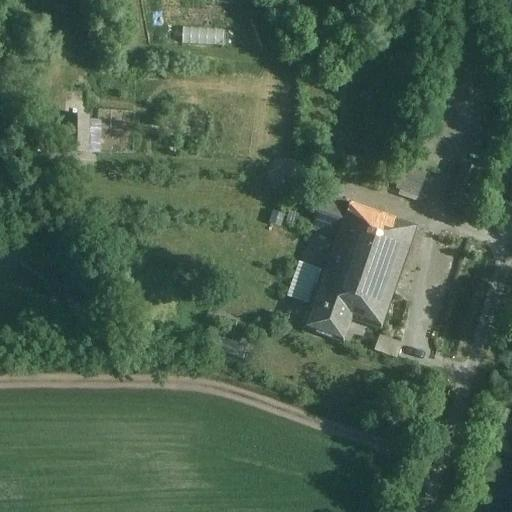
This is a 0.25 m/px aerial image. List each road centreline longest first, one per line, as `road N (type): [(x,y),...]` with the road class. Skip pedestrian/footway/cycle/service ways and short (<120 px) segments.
road 1 (track): [(438,468),(202,383),(0,382)]
road 2 (unclassified): [(423,511),(511,235)]
